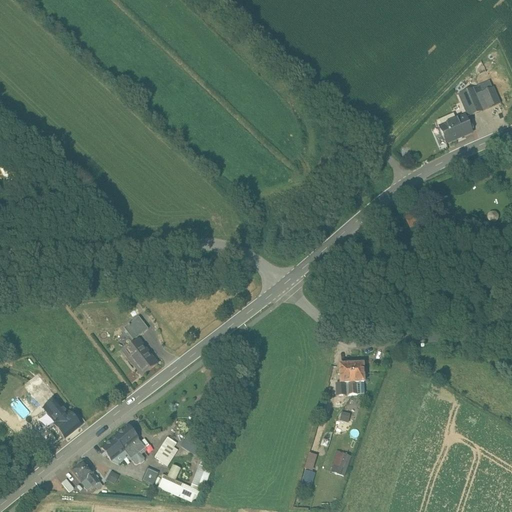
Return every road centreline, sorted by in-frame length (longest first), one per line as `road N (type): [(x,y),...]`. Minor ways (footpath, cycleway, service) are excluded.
road 1 (tertiary): [(0,504),(287,283)]
road 2 (unclassified): [(287,283),(225,244),(160,239),(0,250)]
road 3 (tertiary): [(287,283),(409,180),(511,132)]
road 4 (track): [(409,180),(226,0)]
road 5 (unclassified): [(287,283),(354,336),(511,334)]
